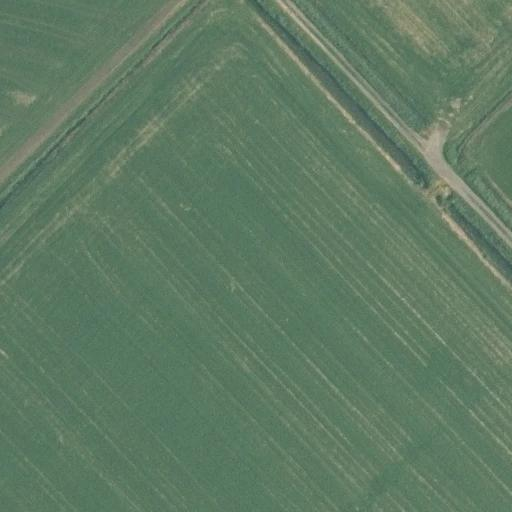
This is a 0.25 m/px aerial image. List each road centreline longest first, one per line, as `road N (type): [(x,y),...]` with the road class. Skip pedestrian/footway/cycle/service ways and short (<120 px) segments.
road 1 (track): [(357,0),(432,63),(454,105),(511,49)]
road 2 (track): [(284,0),(426,150)]
road 3 (track): [(426,150),(511,239)]
